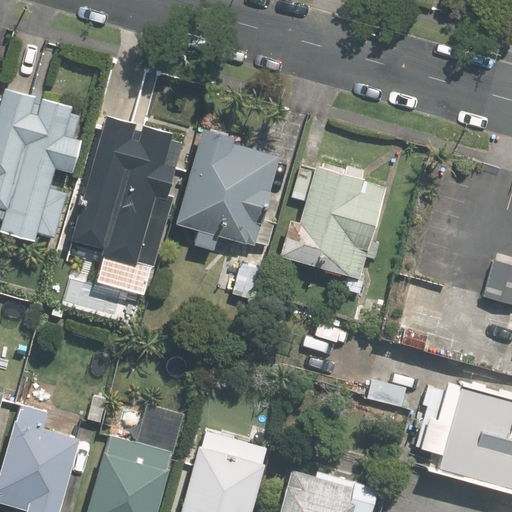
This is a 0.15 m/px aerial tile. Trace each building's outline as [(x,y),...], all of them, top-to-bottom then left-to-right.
[(32,104),(29,113),(26,112),(31,97),(0,88),(0,232),(6,234),(31,241),(33,234),(51,239),(64,193),(46,188),(52,168),(69,173),(78,140),(70,138),(77,115),(67,112),(69,106),(38,98),(36,105),(32,104)] [(101,256),(104,257),(113,260),(133,265),(153,197),(163,200),(179,143),(169,140),(171,134),(139,125),(137,132),(133,131),(131,141),(128,140),(133,123),(101,114),(65,239),(100,249),(98,255),(101,256)] [(172,224),(195,230),(190,245),(209,250),(214,236),(252,246),(277,156),(231,143),(233,137),(199,128),(172,224)] [(296,222),(287,220),(277,256),(357,279),(383,187),(299,164),(289,198),(302,202),(296,222)] [(511,254),(494,249),(480,298),(511,307),(511,254)] [(253,301),(264,266),(239,259),(229,294),(253,301)] [(400,404),(404,387),(368,378),(364,396),(400,404)] [(511,404),(439,385),(415,473),(511,499),(511,404)] [(111,396),(94,391),(85,420),(102,426),(111,396)] [(14,420),(11,420),(0,458),(0,504),(23,511),(22,511),(55,511),(77,439),(41,428),(46,413),(18,405),(14,420)] [(264,448),(204,431),(199,447),(196,446),(176,511),(248,511),(263,465),(259,464),(264,448)] [(153,511),(165,469),(164,469),(169,453),(107,435),(102,452),(100,452),(82,511),(153,511)] [(355,511),(350,510),(352,505),(346,503),(350,487),(289,470),(285,486),(283,486),(275,511),(355,511)]
